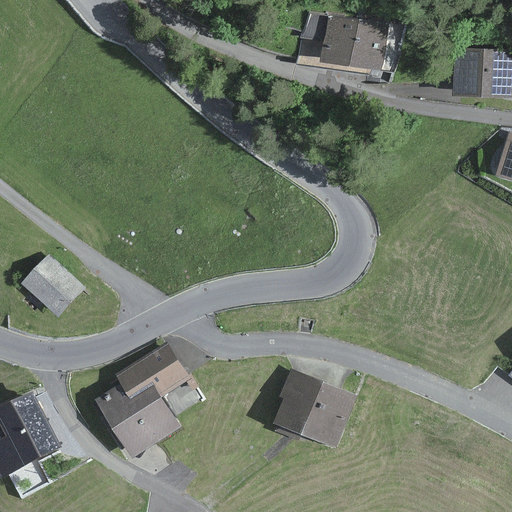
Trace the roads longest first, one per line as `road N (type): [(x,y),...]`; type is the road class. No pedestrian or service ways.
road 1 (residential): [(172,313),(322,278),(348,256),(352,223),(326,188),(101,0)]
road 2 (residential): [(511,122),(426,109),(290,70),(181,27),(143,0)]
road 3 (residential): [(511,417),(359,351),(216,338),(172,313)]
road 4 (residential): [(196,511),(91,443),(57,382),(58,357)]
road 5 (track): [(172,313),(0,186)]
road 6 (residential): [(58,357),(172,313)]
